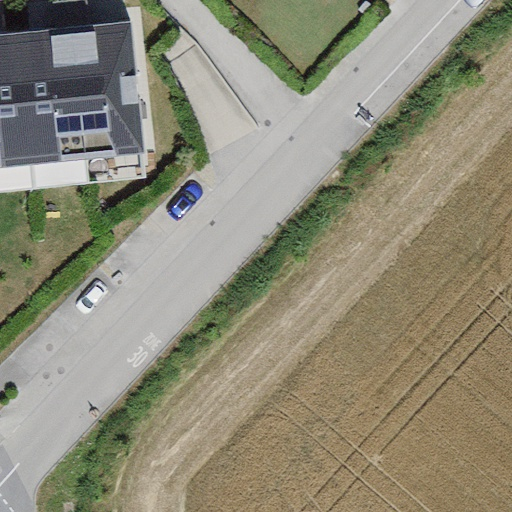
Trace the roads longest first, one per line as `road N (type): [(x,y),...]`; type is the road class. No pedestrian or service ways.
road 1 (residential): [(0,481),(328,137)]
road 2 (residential): [(186,0),(328,137)]
road 3 (residential): [(328,137),(453,0)]
